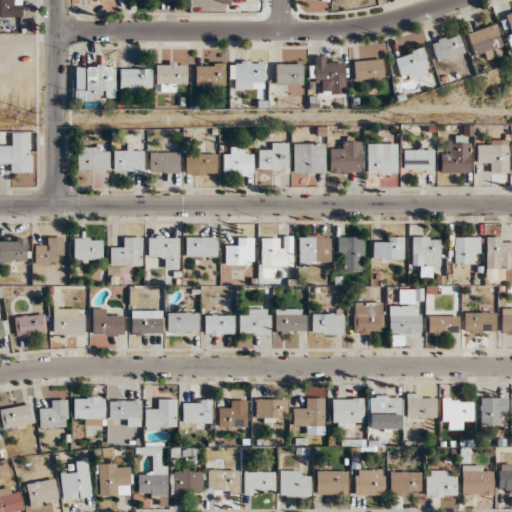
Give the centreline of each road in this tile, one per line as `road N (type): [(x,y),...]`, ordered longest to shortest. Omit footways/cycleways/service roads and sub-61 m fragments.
road 1 (residential): [(0,376),(108,366),(511,366)]
road 2 (residential): [(55,207),(511,205)]
road 3 (residential): [(55,30),(299,32),(387,23),(456,0)]
road 4 (residential): [(55,207),(55,0)]
